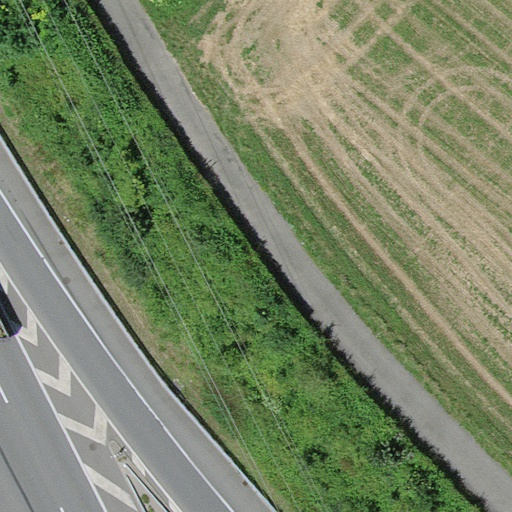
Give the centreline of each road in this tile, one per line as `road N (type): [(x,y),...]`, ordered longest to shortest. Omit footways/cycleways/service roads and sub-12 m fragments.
road 1 (track): [(120,0),(238,185),(362,344),(511,501)]
road 2 (motorway): [(208,511),(0,237)]
